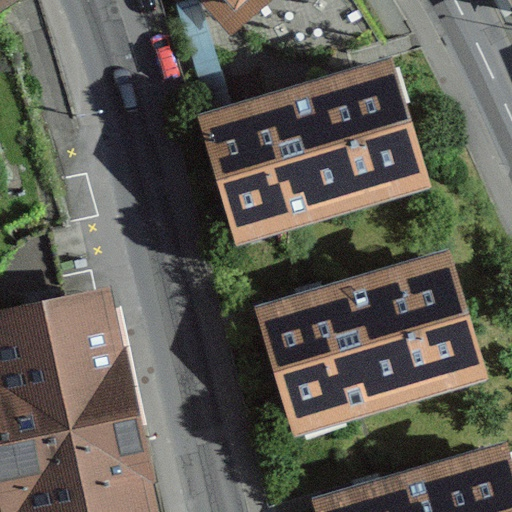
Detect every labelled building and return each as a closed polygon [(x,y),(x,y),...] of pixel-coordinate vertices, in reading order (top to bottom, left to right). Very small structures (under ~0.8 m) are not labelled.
[(393,52),(230,98),(201,0),(173,0),(204,105),(242,238),(431,185),(393,52)] [(213,0),(238,28),(269,0),(213,0)] [(487,376),(450,243),(262,296),(299,428),(487,376)] [(147,511),(95,278),(0,298),(0,483),(6,511),(147,511)] [(511,511),(511,443),(509,433),(321,486),(328,511),(511,511)]
